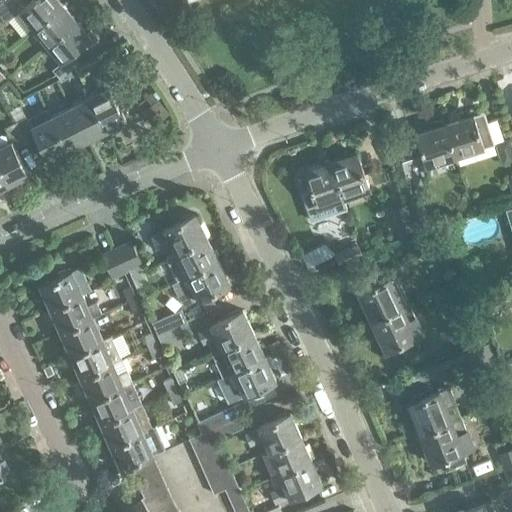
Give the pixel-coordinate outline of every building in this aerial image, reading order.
[(0,0),(0,10),(12,1),(13,0),(0,0)] [(18,0),(13,0),(12,1),(0,10),(0,15),(6,22),(19,11),(33,28),(62,4),(59,0),(32,0),(24,7),(18,0)] [(76,21),(62,4),(33,28),(47,45),(76,21)] [(76,21),(47,45),(61,62),(52,69),(60,79),(78,63),(71,54),(81,45),(84,49),(97,38),(90,29),(86,32),(76,21)] [(11,63),(2,53),(0,54),(0,63),(4,68),(11,63)] [(116,101),(128,95),(120,78),(122,75),(122,74),(123,73),(121,69),(114,62),(109,65),(100,74),(105,79),(88,95),(89,96),(106,130),(110,134),(130,124),(131,118),(126,110),(122,112),(116,101)] [(70,106),(87,140),(106,130),(89,96),(70,106)] [(68,150),(87,140),(70,106),(50,116),(68,150)] [(472,114),(443,123),(453,156),(494,143),(484,111),(472,115),(472,114)] [(47,160),(68,150),(50,116),(30,126),(25,116),(15,121),(25,143),(36,137),(47,160)] [(15,121),(5,126),(4,127),(10,141),(0,145),(0,167),(8,184),(28,174),(15,148),(25,143),(15,121)] [(453,156),(443,123),(414,132),(417,141),(413,143),(417,156),(421,155),(424,165),(453,156)] [(330,161),(343,197),(369,188),(356,152),(330,161)] [(330,161),(305,170),(312,192),(305,194),(312,214),(346,205),(343,197),(330,161)] [(3,187),(8,184),(0,167),(0,194),(1,194),(4,190),(3,187)] [(405,203),(413,229),(415,233),(427,229),(432,227),(422,198),(405,203)] [(401,239),(415,233),(413,229),(405,203),(391,208),(401,239)] [(175,252),(207,237),(196,213),(193,215),(191,212),(175,220),(176,223),(164,229),(165,230),(152,236),(158,247),(170,241),(175,252)] [(427,229),(415,233),(401,240),(408,255),(433,243),(427,229)] [(175,252),(166,256),(177,280),(174,282),(219,260),(218,259),(207,237),(175,252)] [(142,268),(140,262),(129,239),(118,244),(113,246),(123,269),(128,267),(131,273),(139,270),(142,268)] [(340,266),(362,256),(356,244),(334,254),(340,266)] [(123,269),(113,246),(101,251),(112,274),(123,269)] [(219,260),(174,282),(179,293),(185,304),(198,298),(198,299),(209,294),(210,296),(228,287),(227,285),(230,283),(219,260)] [(92,290),(81,266),(72,270),(71,267),(68,269),(64,266),(57,270),(57,273),(39,282),(45,296),(48,295),(52,304),(82,291),(83,294),(92,290)] [(139,270),(131,273),(137,287),(145,283),(139,270)] [(372,321),(401,307),(409,303),(395,274),(388,278),(358,292),(372,321)] [(126,299),(135,295),(131,285),(122,289),(126,299)] [(492,312),(511,305),(511,287),(487,295),(492,312)] [(88,305),(83,294),(82,291),(52,304),(49,305),(55,320),(58,318),(62,327),(92,314),(93,316),(102,312),(97,301),(88,305)] [(135,295),(126,299),(132,312),(141,309),(135,295)] [(415,316),(409,303),(401,307),(372,321),(386,350),(399,344),(404,354),(420,347),(416,338),(426,333),(417,315),(415,316)] [(239,311),(238,308),(220,317),(221,319),(210,324),(211,326),(198,332),(203,343),(207,341),(213,353),(222,349),(222,348),(254,333),(243,309),(239,311)] [(157,334),(187,320),(181,309),(152,322),(157,334)] [(92,314),(62,327),(60,329),(66,342),(68,341),(72,349),(102,336),(93,316),(92,314)] [(146,320),(131,326),(136,337),(142,334),(151,331),(146,320)] [(187,320),(157,334),(162,345),(192,332),(187,320)] [(465,350),(466,350),(491,340),(484,324),(458,335),(465,350)] [(147,345),(155,341),(151,331),(142,334),(147,345)] [(213,353),(212,353),(222,376),(232,371),(265,356),(254,333),(222,348),(222,349),(213,353)] [(102,336),(69,351),(76,365),(78,364),(82,373),(120,356),(111,335),(103,338),(102,336)] [(155,341),(147,345),(153,358),(161,355),(155,341)] [(491,342),(466,350),(465,350),(473,378),(499,371),(491,342)] [(92,396),(131,378),(127,369),(127,370),(126,367),(125,367),(120,356),(82,373),(79,374),(86,388),(88,387),(92,396)] [(265,356),(232,371),(238,384),(225,390),(230,400),(243,394),(244,395),(254,390),(255,393),(274,384),(274,381),(276,380),(265,356)] [(511,361),(500,365),(504,379),(511,375),(511,361)] [(182,366),(173,370),(178,381),(186,378),(182,366)] [(167,390),(175,386),(171,377),(162,380),(167,390)] [(92,396),(89,397),(96,411),(98,410),(102,418),(132,405),(124,386),(133,381),(131,378),(92,396)] [(175,386),(167,390),(173,405),(182,400),(175,386)] [(438,391),(408,403),(419,431),(461,415),(450,386),(438,391)] [(151,424),(142,403),(133,407),(132,405),(102,418),(99,420),(106,434),(108,433),(112,441),(151,424)] [(211,426),(238,415),(234,405),(207,417),(211,426)] [(268,449),(301,435),(291,412),(287,414),(286,411),(267,419),(268,422),(258,426),(259,427),(246,433),(250,444),(264,438),(268,449)] [(211,426),(216,438),(217,439),(244,427),(238,415),(211,426)] [(465,462),(461,452),(473,448),(461,415),(419,431),(431,463),(445,458),(449,468),(465,462)] [(201,431),(211,426),(207,417),(196,421),(201,431)] [(154,423),(151,424),(112,441),(110,443),(116,457),(118,455),(123,465),(129,463),(152,453),(164,447),(154,423)] [(193,448),(216,438),(211,426),(201,431),(188,437),(193,448)] [(301,435),(268,449),(279,473),(311,459),(301,435)] [(198,459),(222,450),(217,439),(216,438),(193,448),(198,459)] [(498,453),(511,447),(511,438),(494,444),(498,453)] [(0,472),(16,464),(4,441),(0,443),(0,472)] [(502,467),(511,463),(511,447),(498,453),(497,453),(502,467)] [(222,450),(198,459),(203,470),(226,460),(222,450)] [(157,464),(152,454),(152,453),(129,463),(134,475),(157,464)] [(311,459),(279,473),(284,485),(271,491),(276,502),(289,497),(290,498),(300,494),(301,496),(320,487),(319,485),(322,484),(311,459)] [(208,482),(231,471),(226,460),(203,470),(208,482)] [(507,482),(511,479),(511,463),(502,467),(507,482)] [(134,475),(139,486),(162,476),(157,464),(134,475)] [(231,471),(208,482),(212,492),(236,482),(231,471)] [(142,499),(167,488),(162,476),(139,486),(143,495),(141,496),(142,499)] [(226,491),(234,511),(248,511),(238,486),(226,491)] [(142,499),(150,509),(172,499),(167,488),(142,499)] [(151,511),(150,509),(142,499),(141,496),(120,510),(121,511),(151,511)] [(175,511),(179,510),(173,501),(172,499),(150,509),(151,511),(175,511)] [(493,511),(490,501),(480,504),(456,511),(493,511)]
